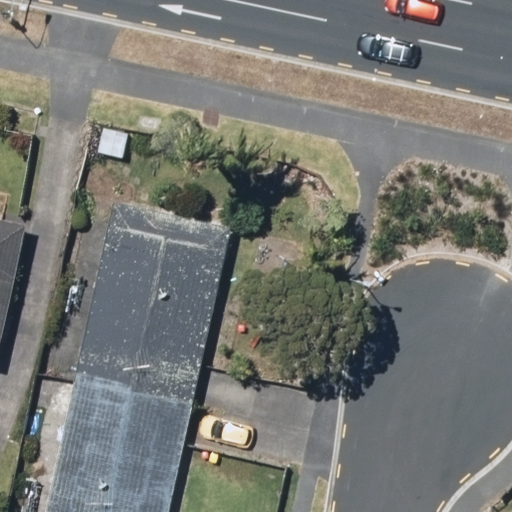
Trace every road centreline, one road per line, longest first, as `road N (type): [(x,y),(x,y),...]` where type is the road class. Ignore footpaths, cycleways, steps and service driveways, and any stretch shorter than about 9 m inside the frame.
road 1 (primary): [(511,37),(336,0)]
road 2 (residential): [(384,511),(398,443),(444,353)]
